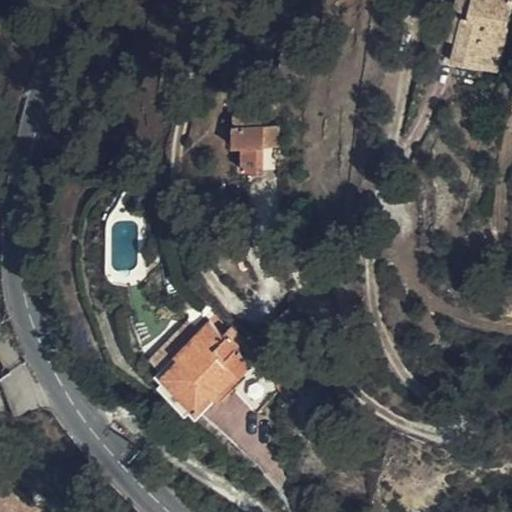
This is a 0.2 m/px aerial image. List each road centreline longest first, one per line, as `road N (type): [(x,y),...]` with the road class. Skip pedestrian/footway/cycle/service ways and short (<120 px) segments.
road 1 (unknown): [(190,0),(161,86),(174,209),(235,300),(256,310),(273,300),(274,272),(240,197),(247,170),(281,177),(329,341),(365,387),(405,418),(446,433),(459,425),(451,405),(411,373),(385,331),(380,300),(374,201),(415,0)]
road 2 (tertiary): [(82,0),(34,144),(22,229),(30,304),(86,415),(174,511)]
